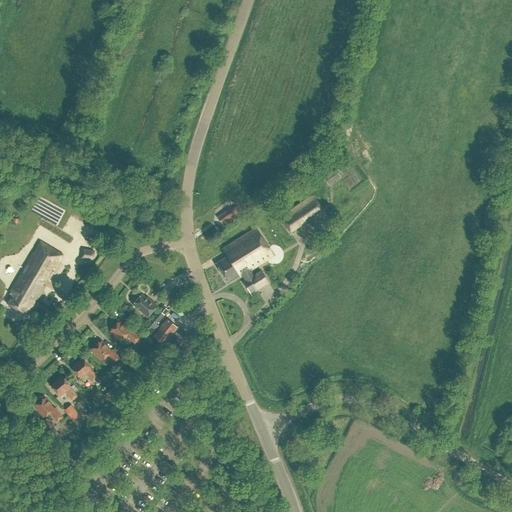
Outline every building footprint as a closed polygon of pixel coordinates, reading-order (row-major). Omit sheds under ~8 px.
[(324,181),(327,186),(339,180),(334,171),(320,179),(322,183),(324,181)] [(289,233),(322,211),(310,194),(278,217),(289,233)] [(222,227),(240,213),(233,205),(215,218),(222,227)] [(348,234),(353,225),(348,222),(343,231),(348,234)] [(252,276),(249,271),(274,255),(255,228),(222,250),(227,258),(215,265),(227,283),(238,276),(239,278),(243,275),(245,280),(242,281),(250,294),(269,283),(261,271),(252,276)] [(28,311),(61,255),(38,242),(7,294),(10,295),(5,304),(21,314),(24,309),(28,311)] [(92,262),(94,253),(81,250),(79,260),(92,262)] [(133,306),(148,318),(158,305),(148,298),(147,299),(141,295),(133,306)] [(152,335),(159,326),(157,324),(165,315),(159,310),(144,329),(152,335)] [(130,330),(120,320),(110,331),(120,340),(125,335),(134,344),(140,337),(131,329),(130,330)] [(187,336),(168,320),(154,336),(176,355),(180,350),(184,353),(201,333),(194,327),(187,336)] [(111,350),(101,340),(91,350),(101,361),(107,356),(115,364),(121,358),(112,349),(111,350)] [(119,369),(126,363),(121,358),(115,364),(119,369)] [(97,378),(90,369),(91,368),(82,359),(71,368),(79,378),(85,374),(92,382),(97,378)] [(78,396),(70,387),(70,386),(62,376),(51,386),(59,396),(64,391),(72,401),(78,396)] [(112,403),(121,394),(114,387),(105,396),(112,403)] [(54,408),(45,396),(33,405),(42,417),(49,412),(56,422),(63,417),(55,407),(54,408)] [(75,422),(81,416),(72,405),(65,411),(75,422)] [(49,436),(56,430),(48,419),(41,425),(49,436)] [(39,476),(53,466),(49,461),(36,471),(39,476)]
